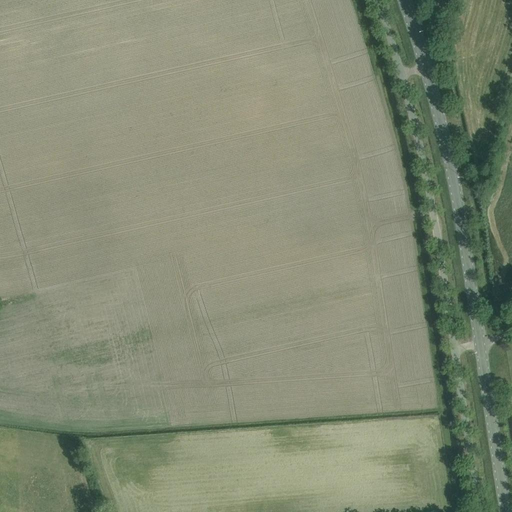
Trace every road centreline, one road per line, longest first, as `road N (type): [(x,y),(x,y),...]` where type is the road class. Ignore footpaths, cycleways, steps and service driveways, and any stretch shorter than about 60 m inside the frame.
road 1 (unclassified): [(454,347),(423,162),(377,0)]
road 2 (secondary): [(479,344),(447,150),(404,0)]
road 3 (secondary): [(505,511),(479,344)]
road 4 (unclassified): [(479,511),(454,347)]
